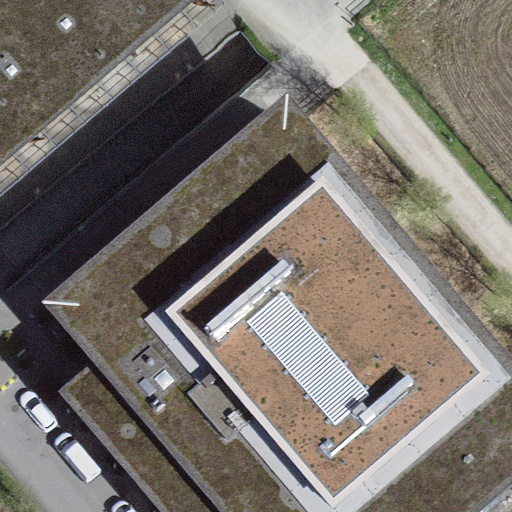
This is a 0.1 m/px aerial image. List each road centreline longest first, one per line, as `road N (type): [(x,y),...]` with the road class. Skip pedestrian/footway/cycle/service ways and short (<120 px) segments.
road 1 (unknown): [(301,0),(511,241)]
road 2 (unclassified): [(98,511),(0,392)]
